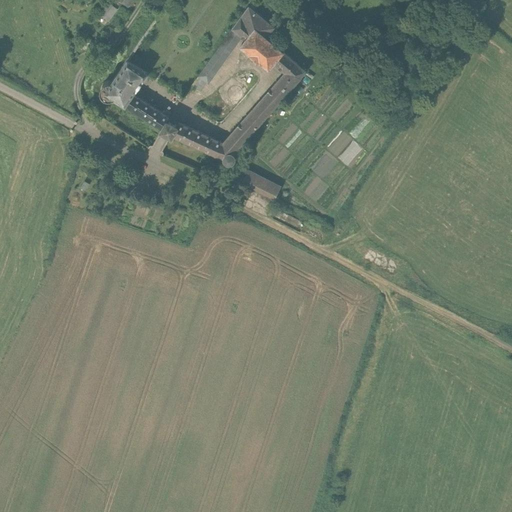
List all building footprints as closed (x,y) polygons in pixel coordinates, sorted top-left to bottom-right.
[(117,8),(109,2),(100,14),(108,20),(117,8)] [(248,33),(252,36),(262,25),(273,33),(281,24),(256,3),(238,24),(248,33)] [(214,80),(248,33),(238,24),(205,73),(212,79),(214,80)] [(252,36),(248,42),(277,66),(281,61),(291,49),(273,33),(262,25),(252,36)] [(180,132),(229,156),(230,158),(230,159),(231,161),(233,162),(234,162),(236,162),(238,162),(239,161),(241,160),(241,159),(242,158),(242,156),(242,155),(242,153),(241,152),(240,151),(307,75),(312,68),(291,49),(281,61),(292,70),(229,140),(180,117),(140,89),(154,69),(134,56),(118,78),(116,78),(113,78),(110,80),(108,82),(107,84),(106,87),(107,90),(107,92),(109,94),(112,95),(115,96),(117,96),(121,94),(168,126),(166,129),(172,132),(178,136),(180,132)] [(206,88),(212,79),(205,73),(198,82),(206,88)] [(284,184),(252,168),(246,181),(278,197),(284,184)]
